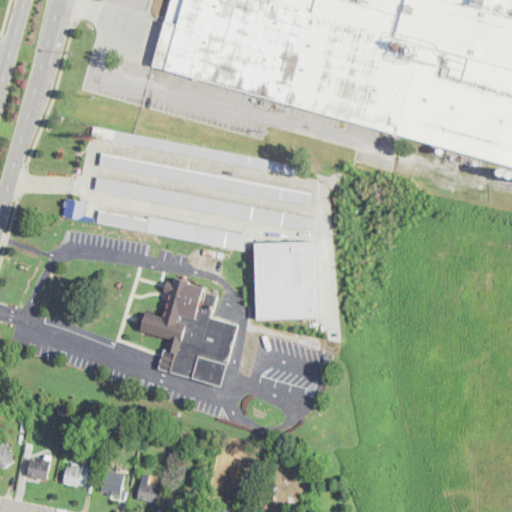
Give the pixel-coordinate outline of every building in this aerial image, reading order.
[(511,0),(511,165),(155,66),(173,0),(511,0)] [(310,176),(309,178),(94,136),(96,126),(311,168),(310,176)] [(312,193),(310,204),(101,164),(103,153),(312,193)] [(315,218),(313,224),(311,223),(310,227),(303,226),(302,229),(96,189),(99,176),(315,218)] [(95,222),(64,215),(68,198),(88,202),(85,215),(96,217),(95,222)] [(102,210),(150,219),(151,216),(249,235),(247,250),(99,221),(102,210)] [(261,242),(262,319),(326,317),(324,240),(261,242)] [(224,255),(223,258),(213,256),(213,257),(204,256),(206,249),(225,253),(224,255)] [(176,277),(191,281),(189,286),(219,295),(213,317),(239,325),(229,363),(230,363),(223,386),(222,386),(221,388),(160,370),(160,369),(159,369),(164,348),(165,348),(169,338),(142,330),(144,325),(139,324),(142,315),(146,317),(148,310),(165,315),(171,294),(165,292),(169,279),(175,281),(176,277)] [(107,417),(105,430),(89,427),(91,414),(107,417)] [(122,426),(122,429),(109,426),(112,416),(124,419),(122,426)] [(218,438),(216,447),(210,446),(209,450),(203,449),(204,443),(211,444),(212,437),(218,438)] [(16,460),(2,470),(0,467),(0,444),(7,440),(12,447),(9,449),(16,460)] [(34,444),(31,457),(26,455),(28,443),(34,444)] [(52,457),(51,464),(48,479),(29,475),(33,459),(42,461),(43,458),(46,458),(47,455),(52,457)] [(241,457),(237,468),(232,466),(235,455),(241,457)] [(73,464),(90,468),(86,485),(80,484),(80,486),(65,483),(69,466),(72,467),(73,464)] [(149,484),(156,485),(156,482),(164,484),(160,502),(139,497),(145,473),(151,475),(149,484)] [(125,476),(125,479),(122,495),(103,491),(106,476),(106,474),(116,476),(116,474),(125,476)] [(181,490),(190,492),(198,494),(194,511),(177,507),(181,490)] [(214,511),(221,498),(233,504),(230,508),(238,511),(214,511)]
